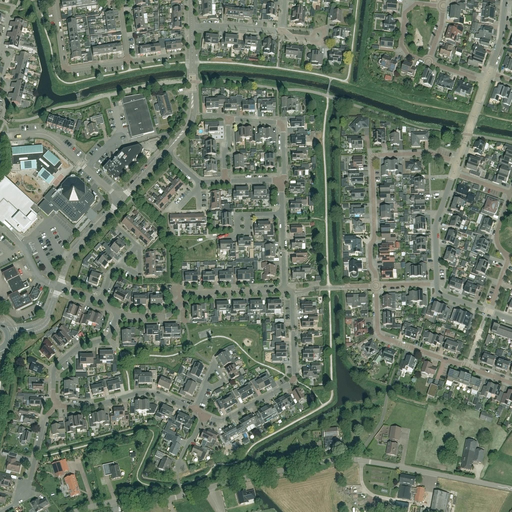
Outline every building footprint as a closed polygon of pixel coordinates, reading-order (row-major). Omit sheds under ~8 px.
[(383,0),(383,6),(387,6),(387,11),(396,12),(397,4),(395,4),(395,0),(383,0)] [(270,2),(263,2),(263,5),(267,5),(267,11),(275,11),(276,6),(269,5),(270,2)] [(225,4),(224,11),(224,15),(227,16),(227,18),(232,18),(232,19),(233,6),(228,5),(228,4),(225,4)] [(463,15),(463,11),(464,11),(465,5),(456,4),(456,8),(451,7),(451,14),(460,15),(463,15)] [(481,14),(495,15),(495,12),(496,12),(496,9),(494,9),(494,6),(483,5),(482,10),(481,10),(481,14)] [(177,9),(177,6),(170,6),(170,9),(171,9),(172,14),(181,14),(180,9),(177,9)] [(244,10),(243,20),(243,19),(249,20),(249,18),(252,19),(253,7),(250,6),(249,11),(244,10)] [(304,17),(305,14),(305,8),(297,7),(297,10),(292,10),(292,16),(304,17)] [(332,22),(340,23),(341,12),(334,11),(334,8),(330,8),(329,15),(332,15),(332,22)] [(103,10),(102,12),(105,14),(105,17),(104,17),(102,18),(103,19),(104,19),(114,18),(113,13),(110,13),(110,11),(108,12),(107,12),(104,9),(103,10)] [(262,10),(261,20),(268,21),(268,16),(275,17),(275,11),(267,11),(262,10)] [(211,16),(211,11),(202,11),(203,16),(209,16),(209,19),(216,19),(216,16),(211,16)] [(451,14),(450,20),(454,20),(453,24),(456,24),(463,25),(464,19),(460,18),(460,15),(451,14)] [(495,15),(481,14),(481,17),(481,18),(481,23),(492,24),(492,21),(495,21),(495,18),(494,18),(495,15)] [(292,16),(291,22),(295,22),(295,25),(297,25),(303,26),(304,23),(304,17),(292,16)] [(384,23),(384,31),(394,32),(395,24),(393,24),(394,18),(386,18),(385,23),(384,23)] [(14,26),(10,25),(9,27),(13,28),(13,31),(21,33),(23,28),(14,26)] [(145,30),(144,25),(135,26),(136,31),(139,31),(140,34),(147,33),(146,30),(145,30)] [(449,28),(447,34),(456,37),(458,34),(461,35),(463,29),(453,25),(452,29),(449,28)] [(478,35),(490,38),(491,35),(492,35),(493,29),(492,29),(492,28),(490,28),(489,28),(484,27),(483,31),(479,30),(478,35)] [(334,30),(333,38),(333,39),(337,40),(337,38),(343,39),(344,32),(348,32),(349,29),(341,28),(341,31),(334,30)] [(456,37),(447,34),(445,40),(451,42),(450,45),(455,46),(456,43),(455,43),(456,37)] [(490,38),(478,35),(476,34),(474,39),(481,40),(480,45),(489,47),(490,41),(490,38)] [(7,35),(6,38),(11,39),(10,42),(19,44),(23,45),(23,42),(19,41),(20,38),(12,36),(7,35)] [(202,42),(201,49),(207,49),(207,44),(208,45),(210,45),(211,45),(212,36),(206,35),(205,42),(202,42)] [(218,37),(212,36),(211,45),(215,45),(214,50),(220,50),(220,49),(221,44),(217,43),(218,37)] [(221,40),(221,44),(220,49),(226,50),(227,45),(230,46),(231,37),(225,36),(225,41),(221,40)] [(238,37),(231,37),(230,46),(234,46),(234,51),(240,51),(240,50),(241,44),(241,42),(237,42),(238,37)] [(240,50),(240,51),(244,52),(244,50),(244,49),(246,50),(250,50),(250,47),(251,39),(245,38),(244,44),(241,44),(240,50)] [(165,43),(165,42),(164,39),(161,39),(162,42),(163,49),(165,49),(166,52),(171,51),(170,42),(165,43)] [(251,39),(250,47),(256,48),(255,52),(259,52),(259,46),(256,46),(257,39),(251,39)] [(381,47),(392,48),(393,40),(381,39),(381,47)] [(262,42),(262,47),(264,48),(264,50),(263,53),(268,54),(273,55),(273,49),(274,43),(271,42),(271,41),(265,40),(264,42),(262,42)] [(155,41),(153,41),(155,53),(160,53),(160,49),(163,49),(162,42),(159,43),(159,44),(156,44),(155,41)] [(446,44),(445,49),(442,48),(440,55),(449,58),(452,51),(451,51),(453,46),(446,44)] [(139,45),(135,46),(137,55),(140,55),(140,56),(145,55),(144,46),(139,47),(139,45)] [(302,53),(297,52),(298,47),(290,46),(290,47),(286,46),(285,55),(297,56),(296,59),(301,60),(302,53)] [(475,56),(484,60),(486,54),(482,52),(484,49),(474,46),(472,51),(476,53),(475,56)] [(329,53),(328,62),(340,63),(340,60),(343,58),(344,50),(338,50),(338,54),(331,53),(329,53)] [(307,56),(307,57),(307,58),(308,59),(310,60),(309,65),(318,66),(318,65),(321,66),(322,55),(319,54),(319,53),(312,52),(312,54),(310,54),(309,54),(308,55),(307,56)] [(15,59),(27,62),(29,55),(20,53),(19,57),(16,56),(15,59)] [(394,71),(397,63),(391,61),(392,59),(388,58),(389,57),(386,56),(385,55),(383,61),(382,60),(382,61),(380,60),(379,61),(378,64),(379,65),(380,66),(388,69),(387,72),(392,74),(394,70),(394,71)] [(484,60),(475,56),(474,59),(470,58),(467,65),(477,68),(478,65),(482,66),(484,60)] [(510,72),(511,67),(511,62),(510,62),(511,59),(506,57),(503,65),(506,66),(505,70),(510,72)] [(27,62),(15,59),(14,62),(18,63),(17,67),(25,69),(27,62)] [(401,65),(400,68),(401,69),(402,69),(401,72),(413,77),(416,69),(412,68),(412,65),(404,62),(403,65),(401,65)] [(12,70),(12,73),(24,76),(25,69),(17,67),(16,71),(12,70)] [(431,87),(434,78),(431,77),(432,72),(425,69),(421,79),(425,80),(424,84),(431,87)] [(24,76),(12,73),(11,76),(14,77),(13,81),(17,82),(22,83),(24,76)] [(437,81),(436,84),(437,84),(437,86),(445,89),(446,88),(451,90),(454,83),(448,81),(449,78),(440,75),(438,81),(437,81)] [(465,85),(466,84),(458,81),(454,93),(459,94),(460,92),(470,96),(473,88),(465,85)] [(24,89),(11,86),(11,88),(15,89),(14,92),(23,94),(24,89)] [(502,98),(505,89),(499,87),(498,90),(495,89),(491,100),(497,102),(499,97),(502,98)] [(505,89),(502,98),(505,99),(503,104),(510,106),(511,99),(511,95),(510,94),(511,91),(505,89)] [(144,94),(121,99),(121,100),(123,105),(124,110),(124,111),(125,113),(128,127),(129,128),(132,138),(142,135),(143,135),(154,132),(153,128),(145,99),(144,94)] [(154,106),(154,107),(155,109),(159,108),(169,105),(166,95),(156,97),(158,104),(155,105),(154,106)] [(21,100),(8,96),(8,98),(12,100),(11,103),(20,105),(21,100)] [(215,100),(211,100),(212,109),(218,109),(218,106),(221,106),(221,104),(221,103),(221,97),(221,96),(215,97),(215,100)] [(239,103),(239,98),(239,96),(236,96),(236,100),(230,100),(230,110),(236,110),(236,103),(239,103)] [(212,109),(211,100),(208,100),(208,97),(202,97),(203,103),(206,103),(206,109),(212,109)] [(224,97),(221,97),(221,103),(221,104),(221,106),(224,106),(224,111),(230,110),(230,100),(224,101),(224,97)] [(257,104),(257,100),(257,97),(254,97),(254,101),(248,101),(248,111),(254,111),(254,104),(257,104)] [(242,98),(239,98),(239,103),(239,105),(242,105),(242,112),(248,111),(248,101),(242,102),(242,98)] [(297,105),(295,105),(295,100),(287,100),(287,98),(281,98),(281,108),(286,108),(286,112),(295,112),(297,112),(298,111),(298,106),(297,105)] [(275,99),(266,100),(266,113),(272,112),(272,108),(275,108),(275,107),(275,99)] [(266,100),(257,100),(257,104),(257,107),(257,109),(260,109),(260,113),(266,113),(266,100)] [(159,108),(155,109),(156,111),(156,112),(157,112),(160,111),(162,118),(172,116),(171,113),(172,113),(170,105),(169,105),(159,108)] [(90,119),(91,122),(88,123),(87,122),(84,122),(83,124),(86,135),(89,134),(89,136),(98,133),(96,126),(100,125),(99,119),(102,118),(101,115),(90,119)] [(62,121),(50,117),(49,116),(46,126),(50,127),(51,128),(53,129),(54,128),(59,130),(62,121)] [(297,121),(291,121),(291,128),(301,127),(304,127),(304,124),(303,118),(297,118),(297,121)] [(363,126),(368,126),(368,127),(368,119),(358,119),(350,127),(356,133),(363,126)] [(62,121),(59,130),(64,131),(65,133),(67,134),(68,133),(72,134),(75,125),(62,121)] [(218,134),(218,133),(218,122),(204,123),(205,130),(208,130),(208,133),(214,133),(214,134),(218,134)] [(238,133),(235,133),(235,143),(241,143),(241,139),(245,139),(245,129),(238,129),(238,133)] [(251,129),(245,129),(245,139),(249,138),(250,143),(255,142),(255,135),(255,133),(252,133),(251,129)] [(259,135),(255,135),(255,142),(255,143),(262,143),(261,140),(265,140),(265,130),(258,131),(259,135)] [(265,130),(265,140),(269,140),(269,143),(275,143),(275,134),(272,135),(271,130),(265,130)] [(385,130),(377,130),(373,131),(374,135),(374,144),(381,144),(381,138),(385,138),(385,130)] [(391,145),(399,145),(399,138),(402,137),(402,130),(396,130),(396,135),(391,135),(391,145)] [(305,145),(304,143),(304,136),(307,136),(307,132),(298,132),(298,136),(291,137),(291,145),(296,145),(305,145)] [(419,140),(428,140),(428,134),(412,134),(412,147),(419,146),(419,140)] [(352,149),(362,149),(362,140),(355,141),(355,137),(348,138),(348,144),(352,144),(352,149)] [(211,140),(209,140),(202,140),(202,146),(205,146),(205,149),(215,149),(215,143),(211,143),(211,140)] [(476,142),(473,148),(477,150),(477,151),(475,150),(474,154),(481,156),(482,153),(485,144),(480,142),(479,144),(476,142)] [(511,146),(505,145),(503,151),(507,152),(506,155),(511,157),(511,146)] [(43,147),(42,147),(42,146),(11,148),(12,166),(20,165),(20,171),(36,170),(36,172),(38,174),(37,176),(48,186),(54,179),(51,177),(62,165),(59,162),(59,161),(48,151),(43,147)] [(109,161),(108,162),(102,169),(115,181),(122,173),(121,172),(125,168),(126,169),(143,150),(138,146),(123,150),(115,158),(115,159),(111,163),(109,161)] [(306,155),(306,152),(306,148),(298,148),(298,152),(292,153),(292,160),(302,160),(302,154),(303,154),(303,155),(306,155)] [(205,149),(202,149),(202,153),(203,159),(211,158),(211,155),(215,155),(215,149),(205,149)] [(265,162),(273,162),(273,156),(267,156),(267,153),(260,154),(260,159),(265,159),(265,162)] [(234,163),(243,163),(243,159),(246,159),(246,154),(240,154),(240,157),(234,157),(234,163)] [(501,157),(499,164),(506,166),(508,167),(509,163),(511,164),(511,157),(506,155),(504,158),(501,157)] [(470,158),(468,163),(478,167),(479,164),(481,165),(482,162),(484,163),(486,159),(478,156),(476,160),(475,159),(470,158)] [(211,158),(203,159),(203,162),(203,164),(206,164),(206,167),(216,167),(215,162),(212,162),(211,158)] [(356,170),(356,167),(363,167),(362,158),(353,158),(353,163),(350,163),(350,167),(349,167),(349,170),(356,170)] [(273,162),(265,162),(265,166),(260,166),(260,171),(267,171),(267,168),(273,168),(273,162)] [(392,172),(391,162),(385,162),(385,167),(382,167),(382,176),(388,176),(387,172),(392,172)] [(391,162),(392,172),(396,172),(396,176),(402,176),(402,166),(398,166),(398,162),(391,162)] [(411,163),(406,164),(406,170),(411,170),(411,172),(414,172),(414,171),(421,171),(420,163),(419,163),(419,162),(416,162),(411,162),(411,163)] [(243,166),(243,163),(234,163),(234,169),(241,169),(241,172),(250,172),(250,166),(243,166)] [(468,163),(466,169),(471,171),(473,171),(472,175),(479,178),(480,174),(479,173),(480,170),(477,170),(478,167),(468,163)] [(499,164),(497,170),(500,171),(499,174),(508,177),(510,171),(507,170),(508,167),(506,166),(499,164)] [(308,171),(308,165),(301,165),(301,169),(294,169),(294,177),(304,176),(304,171),(308,171)] [(206,170),(203,171),(204,177),(211,176),(210,173),(212,173),(216,173),(216,167),(206,167),(206,170)] [(359,176),(359,172),(349,172),(349,179),(352,179),(352,184),(363,183),(363,175),(359,176)] [(494,176),(492,182),(499,185),(501,186),(502,182),(506,183),(508,177),(499,174),(498,177),(494,176)] [(43,199),(45,200),(38,207),(48,217),(53,211),(54,212),(57,212),(58,210),(73,223),(75,223),(76,223),(84,215),(83,214),(89,207),(89,208),(95,202),(95,201),(96,200),(94,199),(95,198),(88,192),(89,190),(74,176),(74,177),(74,176),(71,177),(70,177),(57,191),(53,188),(43,199)] [(425,180),(423,180),(423,179),(417,179),(417,176),(411,177),(411,186),(415,185),(424,185),(424,184),(425,184),(425,180)] [(4,177),(0,182),(0,218),(1,218),(5,221),(17,232),(21,233),(22,234),(22,233),(25,230),(26,231),(27,231),(31,227),(29,225),(33,222),(36,218),(35,217),(37,216),(30,209),(34,205),(19,191),(4,177)] [(169,177),(168,179),(179,189),(183,185),(176,178),(173,181),(169,177)] [(179,189),(168,179),(167,180),(171,184),(168,187),(175,193),(179,189)] [(300,193),(299,187),(304,187),(303,181),(296,181),(296,185),(289,186),(290,192),(289,192),(289,193),(300,193)] [(380,194),(390,193),(390,190),(394,190),(394,183),(384,184),(384,187),(380,187),(380,194)] [(424,185),(415,185),(415,189),(411,189),(411,195),(418,194),(418,191),(424,191),(424,185)] [(467,196),(469,189),(459,185),(457,193),(467,196)] [(171,197),(162,189),(160,187),(159,188),(163,192),(161,195),(168,201),(171,197)] [(163,187),(162,189),(171,197),(175,193),(168,187),(166,189),(163,187)] [(254,194),(251,194),(251,199),(251,201),(256,201),(256,197),(260,197),(259,188),(253,189),(254,193),(254,194)] [(265,188),(259,188),(260,197),(263,197),(263,200),(269,200),(268,194),(266,194),(265,188)] [(352,199),(364,199),(363,191),(354,191),(354,188),(346,188),(347,192),(352,191),(352,199)] [(235,190),(232,190),(233,193),(233,200),(233,201),(238,201),(238,199),(238,197),(242,197),(241,189),(235,189),(235,190)] [(247,189),(241,189),(242,197),(245,197),(245,199),(251,199),(251,193),(248,193),(247,189)] [(390,196),(390,193),(380,194),(381,200),(385,200),(385,203),(394,203),(394,196),(390,196)] [(154,194),(153,195),(164,206),(168,201),(161,195),(158,198),(154,194)] [(164,206),(153,195),(151,197),(155,201),(153,204),(160,210),(164,206)] [(410,199),(410,200),(410,201),(410,202),(411,202),(414,202),(414,205),(424,205),(424,199),(421,199),(421,196),(417,196),(411,197),(411,198),(410,199)] [(494,198),(487,196),(485,199),(486,199),(486,200),(486,201),(486,202),(487,203),(486,205),(497,209),(498,206),(498,203),(492,201),(494,198)] [(455,199),(453,204),(461,207),(463,208),(464,205),(466,205),(466,203),(467,200),(462,198),(461,201),(455,199)] [(295,199),(295,202),(290,203),(290,210),(301,209),(301,205),(306,205),(306,199),(295,199)] [(358,204),(351,205),(351,210),(354,210),(354,215),(364,214),(364,207),(361,207),(361,204),(358,204)] [(381,214),(390,213),(390,210),(394,210),(393,204),(387,204),(387,207),(381,208),(381,214)] [(461,207),(453,204),(451,210),(457,212),(456,215),(459,216),(462,217),(464,212),(460,211),(461,207)] [(414,209),(411,209),(412,214),(418,214),(422,214),(422,211),(424,211),(424,205),(414,205),(414,209)] [(497,209),(486,205),(485,208),(484,208),(483,209),(482,210),(480,214),(487,216),(488,213),(494,215),(496,212),(497,209)] [(222,221),(230,221),(230,215),(224,215),(224,212),(218,212),(218,221),(222,221)] [(394,213),(390,213),(381,214),(381,220),(388,219),(388,222),(394,222),(394,213)] [(125,227),(134,218),(133,216),(130,219),(128,216),(121,223),(125,227)] [(135,216),(134,218),(125,227),(130,231),(136,224),(133,221),(137,217),(135,216)] [(413,225),(425,225),(425,219),(421,219),(421,216),(411,216),(412,220),(413,220),(413,225)] [(459,216),(458,219),(453,217),(451,221),(461,225),(462,221),(465,222),(466,219),(462,217),(459,216)] [(482,216),(481,221),(479,225),(483,226),(491,229),(493,222),(487,220),(488,218),(482,216)] [(365,230),(364,225),(362,225),(362,222),(359,222),(359,219),(352,219),(352,225),(354,225),(355,233),(362,232),(362,230),(365,230)] [(230,221),(222,221),(222,224),(218,225),(219,230),(225,230),(224,227),(231,227),(230,221)] [(461,225),(451,221),(449,226),(459,230),(461,225)] [(257,225),(254,225),(254,230),(254,237),(260,236),(260,232),(263,232),(263,223),(257,223),(257,225)] [(269,223),(263,223),(263,232),(267,232),(267,236),(273,236),(273,230),(269,230),(269,223)] [(136,224),(130,231),(134,235),(142,226),(141,224),(139,227),(136,224)] [(382,234),(390,233),(390,230),(395,230),(395,224),(387,224),(387,227),(381,228),(382,234)] [(425,225),(413,225),(413,229),(414,234),(420,234),(420,231),(421,231),(425,231),(425,225)] [(479,225),(478,228),(476,234),(482,236),(483,232),(489,234),(491,229),(483,226),(479,225)] [(142,226),(134,235),(138,239),(144,232),(142,229),(144,227),(142,226)] [(298,237),(304,237),(304,233),(301,233),(301,226),(291,226),(291,234),(298,234),(298,237)] [(448,237),(455,240),(457,237),(461,238),(462,236),(449,231),(448,237)] [(144,232),(138,239),(142,242),(151,233),(149,232),(147,234),(144,232)] [(152,232),(151,233),(142,242),(146,247),(153,240),(150,237),(154,233),(152,232)] [(390,233),(382,234),(382,240),(385,239),(385,242),(388,242),(395,242),(395,236),(390,237),(390,233)] [(475,241),(474,244),(477,245),(486,248),(488,243),(482,240),(483,237),(477,235),(475,241)] [(419,236),(412,236),(412,242),(413,242),(413,245),(417,245),(426,245),(425,239),(421,239),(420,239),(419,236)] [(114,241),(112,243),(113,245),(120,251),(124,247),(120,244),(122,241),(118,237),(114,241)] [(351,254),(355,254),(355,253),(361,253),(361,241),(356,241),(356,237),(345,237),(345,245),(352,245),(352,250),(351,250),(351,254)] [(455,240),(448,237),(446,242),(452,244),(451,246),(457,248),(459,244),(454,243),(455,240)] [(304,244),(304,238),(295,238),(295,242),(291,242),(291,249),(301,248),(301,244),(304,244)] [(235,248),(235,252),(240,251),(244,251),(244,250),(244,248),(244,239),(238,239),(238,246),(235,246),(235,248)] [(250,239),(244,239),(244,248),(247,248),(248,252),(249,252),(249,259),(253,259),(253,252),(253,245),(250,245),(250,239)] [(226,251),(226,242),(220,242),(220,249),(217,249),(217,255),(223,254),(222,251),(226,251)] [(232,242),(226,242),(226,251),(229,251),(230,254),(230,257),(235,257),(235,254),(235,252),(235,248),(235,246),(235,244),(232,244),(232,242)] [(104,244),(102,247),(105,250),(110,254),(112,252),(116,256),(120,251),(113,245),(112,243),(108,247),(104,244)] [(268,243),(261,243),(261,249),(261,252),(274,252),(274,246),(268,246),(268,243)] [(380,254),(389,253),(389,250),(394,250),(393,244),(382,245),(382,248),(380,248),(380,254)] [(417,245),(413,245),(413,249),(413,254),(420,254),(419,251),(426,251),(426,245),(417,245)] [(486,248),(477,245),(476,248),(473,247),(471,252),(477,254),(478,252),(484,254),(486,248)] [(446,255),(454,258),(455,255),(459,256),(461,251),(455,249),(454,252),(448,249),(446,255)] [(103,253),(99,257),(101,258),(108,265),(112,260),(108,257),(110,254),(105,250),(103,253)] [(274,258),(274,252),(261,252),(262,261),(268,261),(268,258),(274,258)] [(306,259),(306,252),(295,252),(296,256),(291,256),(292,264),(303,263),(302,259),(306,259)] [(389,253),(380,254),(380,260),(382,260),(382,263),(394,262),(394,256),(389,256),(389,253)] [(454,258),(446,255),(444,261),(450,263),(449,266),(455,268),(457,262),(453,261),(454,258)] [(96,261),(93,263),(98,268),(100,265),(104,269),(108,265),(101,258),(99,257),(96,261)] [(476,262),(475,265),(478,266),(486,269),(488,264),(482,262),(483,259),(477,257),(476,260),(476,262)] [(357,269),(362,269),(361,262),(357,263),(357,262),(349,262),(349,273),(351,273),(351,274),(352,276),(353,277),(354,277),(355,277),(356,277),(357,276),(358,274),(357,273),(357,269)] [(264,272),(275,271),(275,266),(268,266),(268,263),(261,263),(262,269),(264,269),(264,272)] [(396,273),(393,273),(393,270),(394,270),(394,263),(385,263),(385,269),(382,269),(382,279),(393,278),(396,278),(396,273)] [(416,277),(416,268),(412,268),(412,264),(406,265),(406,272),(409,272),(409,278),(416,277)] [(419,268),(416,268),(416,277),(422,277),(422,271),(426,271),(426,264),(419,264),(419,268)] [(473,268),(472,271),(471,274),(477,276),(478,273),(484,275),(486,269),(478,266),(477,270),(473,268)] [(194,274),(191,274),(191,282),(197,282),(197,276),(200,276),(200,274),(199,267),(194,268),(194,274)] [(204,267),(199,267),(200,274),(202,273),(202,282),(208,282),(208,273),(204,274),(204,267)] [(310,273),(310,267),(301,267),(302,270),(292,270),(292,279),(304,279),(304,274),(310,273)] [(26,283),(22,284),(19,276),(18,277),(14,268),(5,273),(4,274),(4,275),(2,276),(6,283),(12,295),(17,293),(29,287),(26,283)] [(246,272),(243,272),(243,281),(249,281),(249,275),(253,274),(252,268),(246,268),(246,272)] [(95,274),(96,271),(90,269),(89,272),(91,273),(89,278),(98,281),(100,276),(95,274)] [(211,270),(211,273),(208,273),(208,282),(214,282),(214,275),(216,275),(216,269),(211,270)] [(221,269),(216,269),(216,275),(219,275),(219,282),(225,282),(224,273),(222,273),(222,269),(221,269)] [(228,273),(224,273),(225,282),(226,282),(229,282),(229,281),(230,281),(230,279),(233,279),(233,275),(233,269),(228,269),(228,273)] [(243,272),(240,272),(240,269),(234,269),(234,275),(237,275),(237,281),(243,281),(243,272)] [(191,282),(191,274),(187,274),(187,271),(182,271),(182,277),(185,277),(185,283),(191,282)] [(275,271),(264,272),(264,275),(262,275),(262,280),(268,280),(268,277),(275,277),(275,271)] [(455,289),(457,281),(454,280),(456,276),(451,275),(449,280),(451,281),(449,287),(455,289)] [(87,277),(85,282),(84,286),(90,288),(91,285),(96,286),(98,281),(89,278),(87,277)] [(461,282),(457,281),(455,289),(460,291),(462,285),(464,285),(466,280),(462,278),(461,282)] [(468,282),(464,292),(469,294),(472,286),(473,284),(468,282)] [(115,284),(112,290),(115,292),(113,297),(118,300),(122,291),(120,290),(121,287),(115,284)] [(476,287),(472,286),(469,294),(475,296),(477,290),(479,291),(480,286),(477,285),(476,287)] [(12,295),(8,297),(9,300),(13,307),(13,308),(14,309),(18,310),(19,310),(20,310),(32,304),(31,302),(37,299),(41,292),(33,288),(30,295),(28,296),(27,294),(20,298),(17,293),(12,295)] [(125,293),(122,291),(118,300),(123,302),(126,297),(129,299),(130,297),(131,292),(126,290),(125,293)] [(164,292),(158,293),(159,296),(156,296),(156,305),(162,305),(161,300),(164,299),(164,292)] [(156,296),(152,297),(152,293),(147,293),(147,294),(147,300),(150,300),(150,305),(156,305),(156,296)] [(416,302),(416,293),(409,293),(410,297),(406,297),(406,307),(413,307),(412,302),(416,302)] [(416,293),(416,302),(420,302),(420,306),(426,306),(426,297),(423,297),(423,293),(416,293)] [(131,294),(131,296),(131,300),(131,302),(134,302),(134,306),(139,306),(139,297),(139,294),(133,294),(131,294)] [(142,297),(139,297),(139,306),(145,305),(145,300),(147,300),(147,294),(142,294),(142,297)] [(383,303),(392,303),(392,300),(395,299),(395,294),(389,294),(389,297),(383,297),(383,303)] [(356,307),(356,296),(353,296),(353,295),(347,295),(347,304),(352,304),(352,308),(357,308),(357,307),(356,307)] [(359,295),(356,296),(356,307),(357,307),(361,307),(361,304),(366,304),(365,295),(359,295)] [(256,311),(256,302),(250,302),(250,308),(247,308),(247,314),(253,314),(253,311),(256,311)] [(262,302),(256,302),(256,311),(259,311),(260,314),(265,314),(265,308),(265,307),(262,307),(262,302)] [(267,308),(265,308),(265,314),(274,314),(274,302),(267,302),(267,308)] [(280,302),(274,302),(274,314),(283,314),(283,308),(280,308),(280,302)] [(216,303),(216,310),(214,310),(214,317),(219,317),(219,312),(222,312),(222,303),(216,303)] [(230,309),(228,309),(228,303),(222,303),(222,312),(225,312),(226,317),(230,317),(230,315),(230,309)] [(232,303),(233,309),(230,309),(230,315),(236,315),(236,311),(239,311),(238,303),(232,303)] [(312,303),(301,303),(301,310),(303,310),(304,314),(309,314),(315,313),(315,307),(315,306),(315,303),(312,303)] [(392,306),(392,303),(383,303),(383,309),(389,309),(390,312),(396,312),(395,306),(392,306)] [(437,314),(440,305),(434,303),(432,309),(428,307),(426,315),(433,317),(434,313),(437,314)] [(198,305),(198,308),(192,308),(192,314),(201,314),(201,310),(204,310),(204,304),(198,305)] [(440,305),(437,314),(440,315),(439,319),(446,322),(448,314),(450,310),(446,309),(446,307),(440,305)] [(64,311),(62,317),(68,319),(72,320),(76,308),(70,306),(68,310),(68,313),(64,311)] [(72,320),(71,321),(75,322),(75,323),(81,325),(81,324),(84,315),(81,314),(81,312),(82,310),(76,308),(72,320)] [(459,324),(463,313),(453,310),(449,321),(459,324)] [(84,315),(81,324),(86,326),(88,322),(92,324),(95,315),(89,312),(88,315),(87,316),(84,315)] [(204,313),(201,314),(192,314),(192,320),(198,320),(198,323),(205,322),(205,317),(204,313)] [(463,313),(459,324),(465,327),(464,329),(468,330),(473,317),(463,313)] [(95,315),(92,324),(96,325),(94,329),(100,331),(103,322),(100,321),(101,317),(95,315)] [(317,316),(308,316),(308,320),(301,320),(302,328),(313,328),(312,321),(317,321),(317,316)] [(395,319),(383,320),(383,326),(390,325),(390,329),(397,329),(397,325),(395,325),(395,319)] [(363,321),(354,321),(355,337),(364,336),(364,335),(364,334),(365,334),(367,332),(367,330),(365,328),(363,328),(363,325),(364,324),(364,323),(363,323),(363,321)] [(402,329),(401,333),(405,335),(404,336),(410,338),(413,330),(413,329),(410,328),(411,325),(405,322),(402,329)] [(275,324),(272,324),(272,329),(272,333),(275,333),(284,332),(284,326),(278,327),(278,323),(275,324)] [(171,335),(170,325),(164,325),(165,331),(162,331),(162,338),(171,338),(171,335)] [(176,325),(170,325),(171,335),(171,338),(174,338),(180,338),(180,331),(179,328),(176,328),(176,325)] [(496,335),(499,327),(494,325),(491,333),(496,335)] [(69,332),(63,326),(58,330),(61,333),(57,336),(56,335),(52,338),(59,347),(62,344),(64,346),(71,340),(66,335),(69,332)] [(146,327),(146,336),(144,336),(144,342),(149,342),(149,336),(152,336),(152,327),(146,327)] [(157,327),(152,327),(152,336),(155,336),(155,342),(160,342),(160,336),(158,336),(157,327)] [(499,327),(496,335),(499,336),(499,338),(501,339),(501,337),(504,329),(499,327)] [(122,338),(130,338),(130,334),(134,334),(133,328),(127,328),(127,332),(122,332),(122,338)] [(413,330),(410,338),(416,340),(418,334),(420,335),(422,330),(417,328),(417,330),(413,329),(413,330)] [(430,345),(433,336),(429,335),(430,333),(425,331),(422,338),(426,340),(425,343),(430,345)] [(284,332),(275,333),(275,336),(272,336),(272,342),(278,342),(278,339),(284,338),(284,332)] [(314,335),(314,332),(307,332),(307,335),(302,335),(302,344),(311,344),(311,335),(314,335)] [(437,338),(433,336),(430,345),(436,347),(437,343),(440,345),(443,338),(438,336),(437,338)] [(454,340),(451,339),(445,337),(443,343),(446,344),(444,350),(449,352),(453,343),(454,340)] [(130,338),(122,338),(122,344),(127,344),(127,347),(136,346),(136,343),(134,343),(134,341),(130,341),(130,338)] [(366,339),(357,345),(359,349),(361,348),(368,358),(377,353),(375,350),(376,349),(372,341),(369,343),(366,339)] [(43,354),(48,360),(54,354),(49,348),(52,346),(47,340),(43,344),(45,346),(40,351),(42,354),(43,354)] [(453,343),(449,352),(455,354),(457,348),(461,349),(463,343),(457,341),(456,342),(453,341),(453,343)] [(278,342),(272,342),(271,342),(271,348),(275,348),(275,352),(285,351),(285,348),(286,348),(285,345),(279,345),(279,342),(278,342)] [(304,352),(302,352),(303,361),(303,359),(308,359),(308,362),(313,362),(312,359),(312,354),(318,354),(318,347),(309,348),(304,348),(304,352)] [(226,348),(218,353),(219,356),(217,357),(220,362),(228,358),(231,356),(229,353),(226,348)] [(383,358),(382,360),(386,361),(386,362),(387,362),(392,364),(396,352),(386,349),(383,358)] [(276,355),(271,355),(272,362),(279,362),(279,358),(286,358),(286,354),(285,354),(285,351),(275,352),(276,355)] [(487,365),(490,356),(491,354),(482,351),(480,357),(483,358),(481,363),(487,365)] [(106,361),(106,352),(99,352),(99,358),(96,358),(96,362),(96,365),(102,365),(102,361),(106,361)] [(112,352),(106,352),(106,361),(110,361),(110,365),(116,364),(116,358),(112,358),(112,352)] [(498,362),(496,368),(501,370),(504,362),(505,359),(501,358),(502,354),(499,353),(498,357),(496,361),(498,362)] [(86,365),(86,355),(79,355),(80,363),(76,363),(76,369),(83,369),(82,365),(86,365)] [(96,365),(96,362),(93,362),(92,355),(86,355),(86,365),(90,365),(90,368),(96,368),(96,365)] [(377,356),(373,361),(377,364),(381,358),(377,356)] [(412,357),(411,358),(407,356),(405,362),(401,360),(398,370),(402,371),(402,370),(407,372),(408,368),(413,370),(415,364),(414,363),(415,359),(414,359),(414,358),(412,357)] [(493,358),(490,356),(487,365),(492,367),(494,360),(496,361),(498,357),(493,356),(493,358)] [(43,368),(35,364),(37,360),(29,357),(27,363),(31,365),(29,370),(36,373),(40,374),(43,368)] [(229,361),(228,358),(220,362),(223,367),(229,364),(230,366),(234,363),(235,363),(232,359),(229,361)] [(505,359),(501,370),(507,372),(509,366),(511,367),(511,363),(510,363),(511,361),(505,359)] [(197,365),(199,362),(193,360),(190,365),(194,366),(192,369),(201,373),(203,368),(197,365)] [(431,367),(432,365),(424,362),(421,372),(429,375),(429,374),(434,375),(436,369),(431,367)] [(234,363),(230,366),(229,366),(230,367),(225,370),(228,375),(235,371),(234,368),(236,367),(234,363)] [(311,368),(303,369),(303,379),(316,378),(316,371),(319,371),(319,364),(311,364),(311,368)] [(188,371),(185,376),(191,379),(192,376),(198,379),(201,373),(192,369),(190,368),(188,371)] [(135,378),(135,382),(138,382),(138,384),(145,384),(145,374),(141,374),(141,371),(135,371),(135,378)] [(145,374),(145,384),(151,384),(151,378),(156,378),(156,371),(149,371),(149,374),(145,374)] [(235,371),(228,375),(231,380),(236,378),(237,379),(242,377),(239,373),(237,374),(235,371)] [(446,381),(447,381),(446,385),(451,387),(456,373),(450,371),(446,381)] [(261,375),(258,377),(260,380),(265,388),(270,385),(267,380),(269,378),(266,372),(261,375)] [(456,373),(451,387),(452,387),(453,384),(456,385),(459,384),(463,385),(466,376),(461,374),(460,376),(456,374),(456,373)] [(115,378),(111,379),(112,382),(114,391),(120,389),(118,383),(122,383),(121,376),(115,378)] [(466,376),(463,385),(466,386),(467,389),(471,391),(475,380),(475,381),(470,379),(471,378),(466,376)] [(32,390),(42,391),(43,383),(35,383),(35,378),(28,378),(28,385),(33,385),(32,390)] [(163,388),(166,380),(161,378),(157,386),(163,388)] [(185,387),(194,391),(196,385),(190,383),(192,380),(186,378),(184,383),(187,384),(185,387)] [(75,389),(75,385),(78,385),(78,379),(69,379),(69,382),(64,382),(64,389),(75,389)] [(108,379),(103,380),(103,381),(104,386),(107,386),(108,392),(114,391),(112,382),(111,379),(108,380),(108,379)] [(265,388),(260,380),(257,382),(256,379),(251,381),(254,387),(256,385),(259,391),(265,388)] [(166,380),(163,388),(168,391),(171,383),(166,380)] [(471,391),(471,393),(474,394),(476,395),(475,398),(473,405),(476,406),(480,394),(480,393),(477,392),(481,382),(475,380),(471,391)] [(104,386),(103,381),(98,382),(99,383),(95,384),(96,386),(98,394),(103,393),(102,387),(104,386)] [(246,388),(243,390),(247,398),(252,395),(251,393),(254,391),(252,388),(249,382),(244,385),(246,388)] [(491,395),(494,386),(488,384),(487,388),(484,387),(480,396),(490,399),(491,395)] [(431,385),(427,395),(434,398),(437,387),(431,385)] [(501,388),(494,386),(491,395),(495,396),(494,400),(499,402),(502,393),(499,392),(501,388)] [(185,387),(184,390),(181,389),(178,394),(184,397),(186,394),(191,396),(194,391),(185,387)] [(247,398),(243,390),(240,391),(238,388),(233,391),(236,397),(239,395),(242,401),(247,398)] [(64,389),(64,395),(68,395),(68,399),(70,399),(77,399),(77,392),(75,392),(75,389),(64,389)] [(299,389),(292,392),(295,397),(297,402),(304,398),(299,389)] [(510,407),(511,401),(511,392),(509,391),(507,395),(504,394),(501,403),(510,407)] [(225,399),(230,407),(235,404),(232,399),(235,398),(232,392),(226,395),(228,398),(225,399)] [(36,396),(34,395),(23,395),(23,401),(30,401),(30,405),(39,406),(40,399),(35,399),(36,396)] [(286,396),(280,399),(285,407),(288,405),(290,408),(295,405),(292,399),(289,401),(286,396)] [(230,407),(225,399),(222,401),(221,398),(214,402),(218,407),(221,405),(225,410),(230,407)] [(285,407),(280,399),(274,402),(277,407),(274,409),(278,415),(283,412),(281,409),(285,407)] [(142,411),(141,402),(135,402),(135,405),(130,405),(130,414),(137,414),(137,411),(142,411)] [(148,402),(141,402),(142,411),(146,411),(147,414),(154,414),(157,406),(153,405),(148,405),(148,402)] [(164,417),(168,408),(163,406),(160,412),(157,410),(155,416),(160,419),(161,415),(164,417)] [(268,406),(263,409),(268,419),(271,417),(273,420),(278,417),(272,407),(270,408),(268,406)] [(113,415),(110,415),(110,422),(116,421),(119,421),(119,419),(118,408),(113,409),(113,415)] [(118,408),(119,419),(122,418),(122,421),(128,420),(128,414),(124,414),(123,408),(118,408)] [(168,408),(164,417),(167,418),(166,421),(171,424),(174,418),(171,417),(173,411),(168,408)] [(268,419),(263,409),(258,412),(261,418),(258,419),(262,425),(267,422),(266,420),(268,419)] [(493,416),(488,415),(481,412),(479,419),(491,423),(493,416)] [(99,424),(98,413),(98,414),(91,415),(92,421),(89,421),(90,428),(96,427),(95,424),(99,424)] [(104,413),(98,413),(99,424),(99,423),(103,423),(104,426),(109,425),(108,418),(108,416),(105,416),(104,413)] [(171,424),(176,426),(178,429),(181,424),(184,416),(179,413),(176,419),(174,418),(171,424)] [(257,419),(254,420),(251,415),(245,419),(251,430),(260,425),(257,419)] [(23,423),(33,426),(35,418),(24,416),(23,423)] [(184,416),(181,424),(184,425),(182,429),(188,432),(191,426),(187,424),(190,418),(184,416)] [(81,417),(75,418),(76,427),(76,430),(80,430),(80,431),(86,430),(85,421),(82,421),(81,417)] [(76,427),(75,418),(68,418),(69,423),(65,423),(66,433),(72,432),(72,428),(76,427)] [(241,425),(238,427),(239,429),(241,432),(242,435),(247,432),(251,430),(245,419),(239,422),(241,425)] [(64,434),(63,427),(63,428),(59,428),(59,425),(51,426),(52,435),(57,435),(57,438),(60,438),(60,439),(65,438),(64,434)] [(233,426),(227,429),(232,437),(240,433),(241,432),(239,429),(238,427),(237,427),(234,429),(233,426)] [(387,449),(386,454),(387,455),(396,456),(398,445),(394,444),(395,440),(399,441),(401,429),(391,427),(389,439),(390,439),(389,443),(388,443),(387,449)] [(31,437),(30,436),(30,434),(25,432),(25,429),(19,428),(18,434),(22,435),(20,444),(21,445),(23,445),(24,445),(25,443),(28,443),(29,439),(30,439),(31,437)] [(232,437),(227,429),(222,431),(224,435),(221,436),(225,443),(231,440),(230,439),(232,437)] [(337,429),(323,430),(325,450),(333,450),(332,440),(332,437),(338,436),(337,429)] [(203,432),(200,439),(209,443),(211,438),(215,440),(217,434),(210,431),(208,430),(206,433),(203,432)] [(182,440),(175,437),(166,433),(163,439),(168,441),(168,440),(173,442),(168,453),(175,456),(179,446),(178,445),(180,439),(182,440)] [(477,442),(466,440),(462,462),(463,462),(461,469),(470,471),(471,464),(472,464),(473,462),(481,463),(484,451),(475,450),(477,442)] [(200,449),(194,446),(191,454),(194,455),(196,455),(195,456),(197,456),(198,461),(203,460),(206,454),(208,449),(202,446),(200,449)] [(163,454),(157,451),(154,456),(161,459),(163,454)] [(6,466),(7,466),(6,470),(19,473),(21,464),(15,463),(16,459),(8,457),(6,466)] [(169,466),(171,462),(163,458),(158,469),(166,472),(169,465),(169,466)] [(63,475),(62,473),(58,462),(51,464),(56,478),(63,475)] [(113,463),(102,466),(104,474),(111,473),(112,479),(120,478),(118,466),(114,467),(113,463)] [(0,483),(0,486),(10,489),(12,480),(7,479),(7,476),(0,474),(0,479),(1,480),(0,483)] [(64,479),(67,488),(68,492),(69,491),(71,497),(79,494),(77,489),(78,488),(74,475),(64,479)] [(411,493),(415,494),(414,501),(422,503),(424,489),(416,487),(416,489),(411,488),(412,486),(414,486),(415,478),(401,475),(399,483),(401,484),(400,486),(398,499),(410,501),(411,493)] [(237,493),(236,493),(238,500),(239,504),(247,503),(247,501),(255,499),(253,491),(248,492),(248,493),(245,493),(245,491),(243,492),(242,491),(239,492),(239,493),(237,493)] [(445,511),(449,494),(435,491),(431,511),(445,511)] [(38,500),(30,504),(35,511),(36,511),(43,509),(42,508),(48,505),(45,499),(39,502),(38,500)] [(405,511),(406,504),(401,503),(394,502),(393,511),(399,511),(405,511)]
